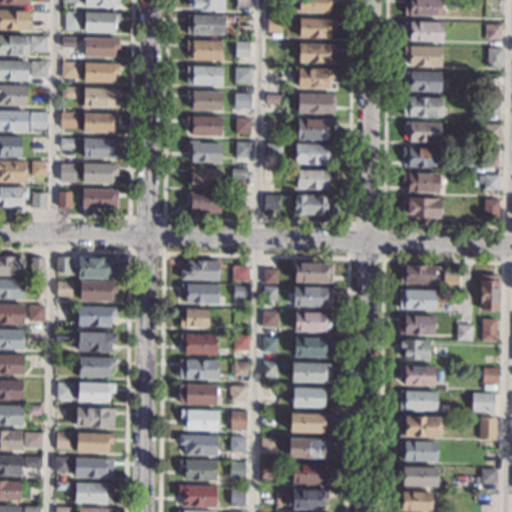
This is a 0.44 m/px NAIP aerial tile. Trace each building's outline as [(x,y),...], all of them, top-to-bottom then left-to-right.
[(223,0),(223,11),(210,10),(210,12),(197,12),(197,10),(190,10),(190,6),(185,6),(185,0),(223,0)] [(281,0),(281,8),(266,8),(266,0),(281,0)] [(334,0),(334,4),(329,3),(329,13),(297,13),(297,0),(334,0)] [(441,0),(441,16),(403,15),(403,0),(441,0)] [(500,0),(500,13),(484,13),(484,0),(500,0)] [(0,10),(27,11),(27,30),(0,29),(0,10)] [(80,30),(63,30),(64,11),(80,12),(80,30)] [(118,14),(118,23),(113,23),(113,33),(83,32),(83,13),(118,14)] [(223,34),(186,34),(186,16),(223,16),(223,34)] [(282,32),(267,32),(267,17),(282,17),(282,32)] [(333,31),(329,31),(329,38),(298,38),(298,18),(334,19),(333,31)] [(441,41),(407,41),(407,31),(402,31),(402,21),(441,22),(441,41)] [(500,40),(483,40),(484,25),(500,25),(500,40)] [(27,55),(0,55),(0,35),(27,36),(27,55)] [(46,37),(45,53),(28,52),(29,36),(46,37)] [(74,48),(60,48),(60,38),(74,38),(74,48)] [(117,39),(117,50),(113,50),(113,57),(82,57),(83,38),(117,39)] [(221,61),(190,61),(190,52),(185,52),(185,41),(221,41),(221,61)] [(249,43),(249,57),(233,57),(234,42),(249,43)] [(334,64),(297,63),(298,43),(334,44),(334,64)] [(440,48),(440,67),(426,67),(426,68),(415,68),(415,66),(407,66),(407,57),(403,57),(403,47),(440,48)] [(500,68),(485,67),(486,49),(500,49),(500,68)] [(0,61),(26,62),(26,80),(0,80),(0,61)] [(46,62),(45,78),(29,77),(30,61),(46,62)] [(78,62),(77,78),(60,78),(61,62),(78,62)] [(117,75),(113,75),(113,82),(82,82),(83,63),(118,64),(117,75)] [(221,67),(221,86),(185,86),(185,66),(221,67)] [(250,68),(249,83),(233,83),(233,68),(250,68)] [(281,69),(281,87),(266,86),(266,78),(265,78),(265,68),(281,69)] [(333,80),(329,80),(328,89),(296,89),(296,68),(334,69),(333,80)] [(439,93),(408,92),(408,83),(405,83),(402,80),(402,75),(405,72),(440,72),(439,93)] [(499,75),(498,90),(483,90),(484,74),(499,75)] [(25,106),(0,106),(0,85),(25,86),(25,106)] [(44,87),(44,94),(32,94),(32,86),(44,87)] [(77,98),(60,98),(60,87),(77,87),(77,98)] [(117,108),(82,107),(82,88),(118,89),(117,108)] [(220,111),(190,111),(190,104),(186,104),(186,92),(221,92),(220,111)] [(250,93),(234,92),(234,108),(250,108),(250,93)] [(281,102),(265,102),(266,93),(281,94),(281,102)] [(333,115),(297,114),(297,94),(333,95),(333,115)] [(441,98),(441,117),(426,117),(426,118),(416,118),(416,117),(402,116),(402,97),(441,98)] [(499,115),(483,115),(483,100),(499,100),(499,115)] [(26,131),(0,131),(0,110),(26,111),(26,131)] [(45,130),(28,130),(28,112),(44,112),(45,130)] [(75,129),(59,129),(59,112),(76,112),(75,129)] [(117,125),(112,125),(112,133),(81,132),(82,114),(117,115),(117,125)] [(220,136),(190,136),(191,128),(184,127),(184,117),(220,117),(220,136)] [(249,134),(234,134),(234,118),(250,119),(249,134)] [(328,121),(333,121),(333,131),(327,131),(327,140),(318,140),(318,142),(308,142),(308,140),(296,140),(297,118),(328,119),(328,121)] [(440,143),(408,143),(408,141),(404,141),(404,134),(401,130),(401,125),(405,122),(440,123),(440,143)] [(499,141),(484,140),(484,124),(499,124),(499,141)] [(20,156),(0,156),(0,137),(20,137),(20,156)] [(45,137),(45,153),(30,152),(31,137),(45,137)] [(74,139),(74,149),(61,148),(59,148),(59,138),(74,139)] [(116,159),(81,158),(81,139),(117,139),(116,159)] [(197,141),(197,143),(220,144),(220,163),(189,162),(190,150),(187,150),(187,141),(197,141)] [(250,158),(233,158),(234,141),(250,142),(250,158)] [(281,160),(264,160),(265,144),(281,144),(281,160)] [(333,156),(329,156),(328,165),(294,165),(294,145),(333,145),(333,156)] [(438,168),(406,167),(406,159),(401,159),(401,148),(438,148),(438,168)] [(497,151),(497,167),(481,167),(481,150),(497,151)] [(24,183),(0,182),(0,161),(24,162),(24,183)] [(45,162),(45,177),(29,177),(30,161),(45,162)] [(71,173),(57,173),(57,164),(60,164),(71,164),(71,173)] [(116,176),(111,176),(111,183),(81,182),(81,164),(116,165),(116,176)] [(198,168),(219,169),(219,188),(190,188),(190,175),(188,175),(188,166),(198,166),(198,168)] [(246,179),(230,179),(230,169),(246,169),(246,179)] [(272,170),(272,185),(262,185),(262,169),(272,170)] [(332,182),(328,182),(328,190),(295,190),(295,170),(333,170),(332,182)] [(438,181),(440,181),(440,188),(437,188),(437,193),(405,193),(405,185),(401,185),(401,173),(438,174),(438,181)] [(497,177),(497,191),(483,190),(483,176),(497,177)] [(26,199),(22,199),(22,209),(0,208),(0,186),(27,187),(26,199)] [(116,190),(116,209),(80,208),(80,189),(116,190)] [(45,209),(30,209),(30,192),(45,192),(45,209)] [(70,208),(56,208),(56,192),(70,192),(70,208)] [(197,194),(219,194),(219,213),(189,213),(189,199),(187,199),(187,192),(197,192),(197,194)] [(279,196),(279,211),(262,211),(263,195),(279,196)] [(325,209),(331,209),(331,215),(293,215),(293,196),(326,196),(325,209)] [(438,220),(433,220),(433,218),(424,218),(424,220),(413,220),(413,217),(399,217),(399,198),(439,199),(438,220)] [(498,222),(482,222),(482,200),(498,200),(498,222)] [(0,256),(22,257),(22,276),(0,275),(0,256)] [(44,274),(29,274),(29,258),(30,258),(44,258),(44,274)] [(70,273),(55,273),(55,258),(70,258),(70,273)] [(117,259),(116,280),(76,278),(77,258),(117,259)] [(218,262),(217,281),(179,280),(180,270),(186,270),(186,261),(218,262)] [(332,264),(331,284),(293,283),(293,263),(332,264)] [(434,264),(433,285),(398,284),(399,263),(434,264)] [(248,267),(247,281),(231,281),(232,267),(248,267)] [(276,270),(276,284),(262,284),(262,269),(276,270)] [(456,273),(456,291),(443,291),(444,272),(456,273)] [(498,276),(498,310),(493,310),(493,313),(486,313),(486,310),(477,310),(478,276),(498,276)] [(22,299),(0,299),(0,279),(23,280),(22,299)] [(43,296),(34,295),(34,280),(44,280),(43,296)] [(71,297),(56,297),(56,281),(71,281),(71,297)] [(115,293),(110,293),(110,302),(78,301),(78,281),(115,282),(115,293)] [(217,285),(216,303),(183,302),(183,294),(179,294),(180,284),(217,285)] [(247,287),(247,298),(232,297),(232,286),(247,287)] [(276,287),(275,302),(262,302),(262,286),(276,287)] [(331,288),(331,308),(291,307),(291,287),(331,288)] [(433,290),(433,310),(398,309),(399,289),(433,290)] [(0,304),(22,305),(22,325),(0,324),(0,304)] [(43,321),(27,321),(28,306),(42,306),(43,306),(43,321)] [(115,317),(109,317),(109,327),(76,326),(76,307),(115,307),(115,317)] [(207,310),(207,328),(179,327),(179,315),(182,315),(182,309),(207,310)] [(275,313),(275,327),(261,327),(262,312),(275,313)] [(331,313),(330,329),(326,329),(326,331),(324,331),(324,333),(316,332),(316,334),(305,333),(305,332),(292,331),(293,312),(331,313)] [(433,316),(433,335),(397,334),(398,316),(433,316)] [(495,320),(494,343),(480,343),(480,320),(495,320)] [(470,326),(469,340),(455,340),(456,325),(470,326)] [(0,329),(22,330),(22,349),(0,348),(0,329)] [(40,345),(27,345),(27,330),(28,330),(41,330),(40,345)] [(68,332),(68,343),(54,342),(55,331),(68,332)] [(114,333),(113,344),(109,344),(108,352),(76,351),(77,332),(114,333)] [(216,336),(216,355),(183,354),(183,344),(178,344),(179,334),(216,336)] [(248,335),(248,351),(231,351),(232,335),(248,335)] [(276,338),(276,353),(261,352),(262,337),(276,338)] [(324,338),(324,339),(329,339),(329,358),(316,357),(316,359),(303,358),(303,357),(292,357),(293,337),(324,338)] [(428,341),(427,360),(402,359),(402,351),(398,351),(398,341),(428,341)] [(21,374),(0,373),(0,354),(22,355),(21,374)] [(114,359),(113,367),(109,367),(108,377),(77,376),(78,358),(114,359)] [(217,361),(216,380),(178,379),(178,360),(217,361)] [(277,361),(276,378),(260,377),(261,361),(277,361)] [(330,362),(330,384),(290,383),(291,361),(330,362)] [(246,363),(246,376),(232,376),(232,374),(230,374),(230,364),(232,364),(232,362),(246,363)] [(433,367),(433,386),(420,385),(420,387),(410,387),(410,385),(402,385),(402,380),(397,380),(398,366),(433,367)] [(496,368),(496,384),(481,384),(481,368),(496,368)] [(21,399),(0,398),(0,379),(19,380),(21,380),(21,399)] [(69,396),(55,396),(55,382),(69,382),(69,396)] [(113,393),(108,393),(107,402),(76,401),(76,383),(113,384),(113,393)] [(215,386),(214,406),(177,405),(178,385),(215,386)] [(246,387),(245,402),(229,402),(229,395),(227,395),(228,386),(246,387)] [(276,388),(276,404),(262,404),(262,387),(276,388)] [(330,389),(330,399),(324,399),(323,408),(290,407),(290,388),(330,389)] [(436,392),(436,411),(421,411),(421,413),(412,413),(412,411),(397,410),(398,391),(436,392)] [(495,394),(494,411),(470,410),(471,393),(495,394)] [(20,425),(0,425),(0,405),(21,406),(20,425)] [(40,406),(40,416),(26,416),(26,406),(40,406)] [(113,409),(112,428),(74,427),(75,408),(113,409)] [(216,411),(216,431),(184,430),(184,420),(178,420),(178,410),(216,411)] [(245,412),(245,430),(228,429),(229,411),(245,412)] [(329,414),(328,433),(287,432),(288,413),(329,414)] [(437,418),(437,438),(397,437),(397,417),(437,418)] [(479,418),(494,418),(494,440),(478,440),(479,418)] [(0,430),(20,431),(20,449),(0,449),(0,430)] [(69,432),(55,431),(55,448),(68,449),(69,432)] [(40,448),(23,448),(23,433),(40,433),(40,448)] [(112,444),(107,444),(106,453),(74,452),(75,433),(112,434),(112,444)] [(216,436),(215,451),(218,451),(218,455),(215,455),(215,456),(183,455),(183,445),(177,445),(177,435),(216,436)] [(244,437),(244,453),(228,452),(229,436),(244,437)] [(329,439),(328,459),(312,459),(312,460),(300,460),(300,458),(286,458),(287,438),(329,439)] [(275,439),(274,454),(259,454),(260,439),(275,439)] [(436,443),(435,462),(400,461),(400,452),(397,452),(397,442),(436,443)] [(0,455),(20,457),(19,477),(0,475),(0,455)] [(40,468),(23,468),(23,456),(40,457),(40,468)] [(68,457),(68,473),(52,472),(53,456),(68,457)] [(111,478),(73,477),(73,458),(111,459),(111,478)] [(214,462),(214,481),(182,480),(182,471),(177,471),(177,461),(214,462)] [(246,463),(245,473),(230,473),(230,462),(246,463)] [(323,464),(323,465),(328,466),(328,484),(321,484),(321,485),(314,485),(314,486),(303,486),(303,484),(296,484),(296,485),(289,485),(290,463),(323,464)] [(276,465),(275,481),(260,481),(261,465),(276,465)] [(436,467),(435,487),(400,486),(401,466),(436,467)] [(495,468),(495,484),(479,484),(480,468),(495,468)] [(0,481),(19,482),(19,501),(0,500),(0,481)] [(69,482),(69,491),(54,491),(54,481),(69,482)] [(110,503),(73,502),(73,484),(111,484),(110,503)] [(215,487),(215,508),(181,507),(181,499),(178,499),(178,496),(176,496),(176,486),(215,487)] [(243,491),(243,506),(228,506),(229,490),(243,491)] [(328,491),(328,500),(322,500),(322,510),(315,510),(314,511),(302,511),(302,510),(290,510),(290,490),(328,491)] [(430,493),(430,501),(432,501),(432,507),(430,507),(430,511),(395,511),(395,498),(399,498),(399,492),(430,493)]
